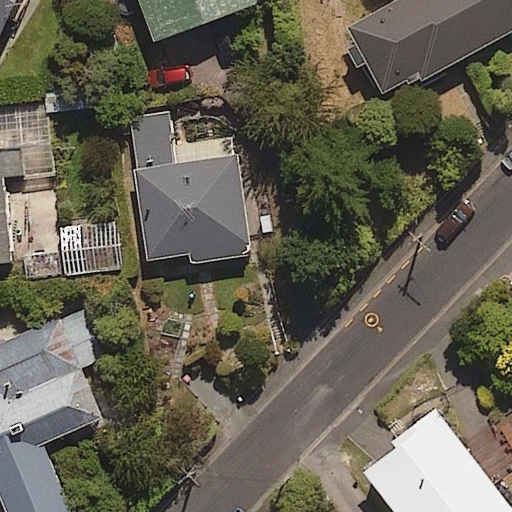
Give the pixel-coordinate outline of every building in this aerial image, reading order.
[(0,0),(0,71),(33,0),(0,0)] [(266,14),(260,0),(149,0),(167,49),(266,14)] [(511,42),(511,0),(421,0),(359,36),(400,107),(511,42)] [(49,109),(0,115),(0,274),(21,272),(9,183),(57,176),(49,109)] [(173,115),(139,120),(160,267),(199,262),(200,269),(257,261),(243,162),(181,171),(173,115)] [(121,222),(63,228),(66,258),(26,262),(28,281),(127,271),(121,222)] [(110,360),(87,311),(0,351),(0,493),(8,511),(79,511),(52,451),(111,424),(87,371),(110,360)] [(511,511),(511,503),(434,396),(359,450),(403,511),(511,511)]
